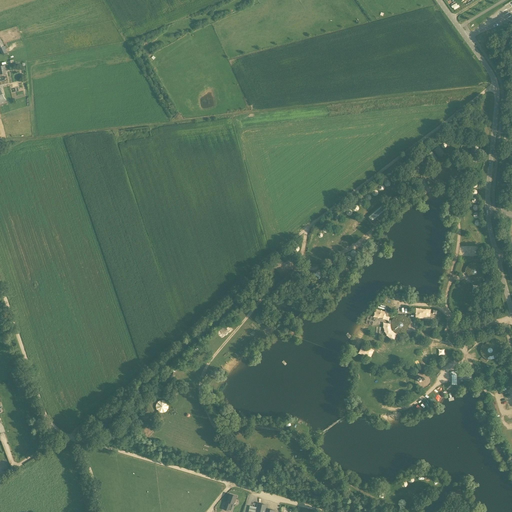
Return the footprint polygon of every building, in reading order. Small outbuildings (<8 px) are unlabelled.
[(372,222),(385,214),(380,207),(367,216),(372,222)] [(479,279),(480,278),(480,277),(480,276),(481,276),(481,275),(481,274),(481,273),(481,272),(479,272),(479,271),(479,270),(478,269),(477,268),(476,268),(475,267),(476,266),(475,266),(474,265),(473,265),(472,265),(471,266),(470,266),(469,266),(468,267),(467,268),(466,269),(466,270),(466,271),(465,271),(465,272),(465,273),(469,273),(469,274),(470,276),(471,277),(473,277),(472,281),(473,281),(474,281),(475,281),(476,280),(477,280),(478,279),(479,279)] [(375,309),(373,317),(387,321),(390,313),(375,309)] [(408,326),(410,324),(409,321),(408,319),(406,317),(404,316),(401,315),(399,315),(397,316),(394,317),(393,319),(391,321),(391,324),(391,327),(392,330),(394,332),(397,334),(399,334),(402,334),(404,334),(406,332),(406,329),(408,326)] [(495,352),(499,354),(499,353),(499,352),(499,351),(499,350),(499,349),(499,348),(499,347),(498,346),(498,345),(497,344),(497,343),(496,343),(495,342),(494,342),(493,341),(492,341),(491,341),(491,343),(490,343),(489,343),(488,343),(487,343),(486,343),(486,344),(485,344),(485,345),(484,345),(484,346),(483,345),(482,345),(482,346),(481,346),(481,347),(481,348),(481,349),(481,350),(481,351),(481,352),(481,353),(481,354),(482,355),(482,356),(483,356),(483,357),(484,357),(484,358),(485,358),(485,359),(486,359),(487,359),(488,355),(490,355),(492,355),(494,353),(495,352)] [(361,352),(369,356),(371,350),(363,347),(361,352)] [(165,412),(171,406),(161,396),(155,401),(165,412)] [(229,499),(228,499),(224,510),(229,511),(231,511),(234,504),(236,497),(230,494),(229,499)] [(248,511),(274,511),(275,510),(266,508),(267,505),(257,503),(256,507),(250,506),(248,511)]
